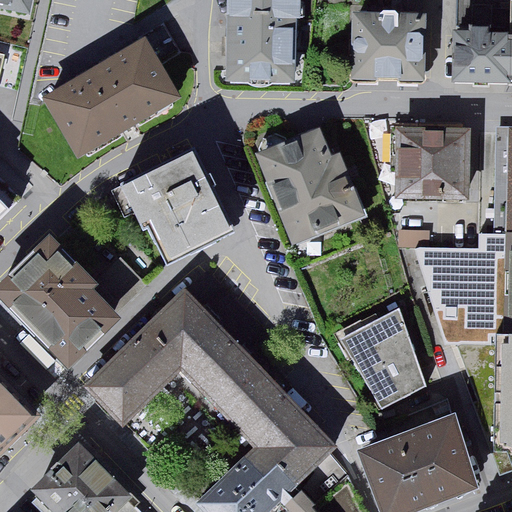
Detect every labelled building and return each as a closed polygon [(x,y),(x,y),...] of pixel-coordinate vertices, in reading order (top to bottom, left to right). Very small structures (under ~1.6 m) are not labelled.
[(295,0),(231,0),(229,75),(292,77),(295,0)] [(425,20),(355,18),(353,73),(423,76),(425,20)] [(511,76),(511,38),(455,37),(455,76),(511,76)] [(143,44),(44,102),(79,162),(179,104),(143,44)] [(361,219),(322,130),(256,159),(295,248),(361,219)] [(471,134),(399,132),(396,202),(469,204),(471,134)] [(511,133),(493,133),(492,233),(511,233),(511,133)] [(191,156),(121,192),(140,230),(149,226),(169,264),(230,232),(191,156)] [(429,230),(404,229),(403,252),(428,253),(429,230)] [(49,246),(1,294),(68,361),(112,316),(90,294),(84,288),(87,284),(49,246)] [(120,264),(90,294),(112,316),(143,285),(120,264)] [(185,292),(89,385),(124,421),(180,366),(256,444),(199,499),(211,511),(270,511),(337,447),(185,292)] [(428,393),(399,308),(336,340),(383,414),(428,393)] [(511,335),(494,336),(494,456),(506,456),(511,471),(511,335)] [(0,456),(37,420),(0,383),(0,456)] [(454,419),(357,454),(378,511),(430,511),(481,493),(454,419)] [(116,511),(129,500),(76,445),(23,495),(39,511),(116,511)] [(317,511),(303,496),(285,511),(317,511)]
